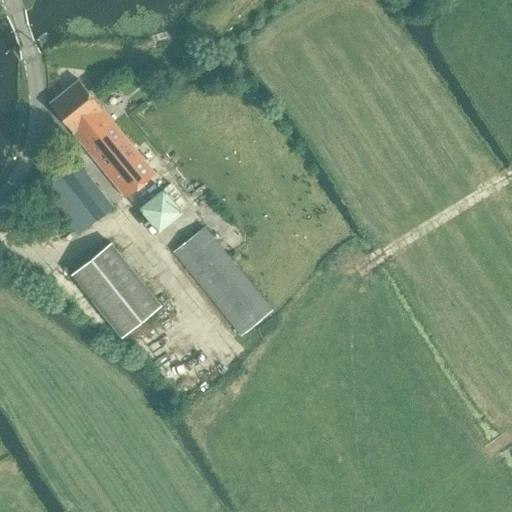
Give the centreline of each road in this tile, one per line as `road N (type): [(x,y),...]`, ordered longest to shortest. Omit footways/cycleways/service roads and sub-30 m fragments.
road 1 (unclassified): [(0,202),(22,173),(35,124),(35,85),(10,0)]
road 2 (track): [(511,174),(357,271)]
